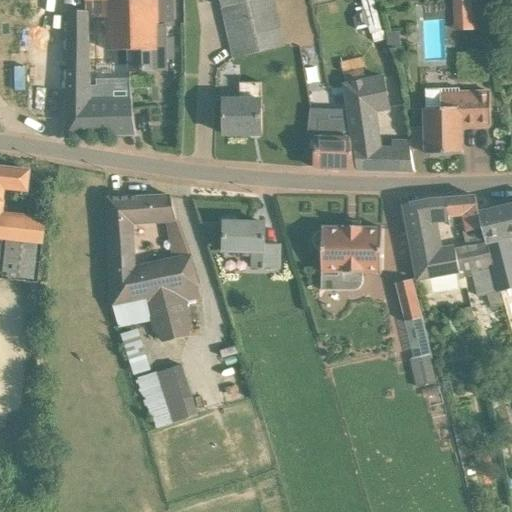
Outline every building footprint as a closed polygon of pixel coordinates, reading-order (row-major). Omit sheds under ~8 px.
[(87,12),(87,19),(110,20),(110,50),(129,50),(156,49),(156,0),(155,0),(87,0),(87,2),(87,12)] [(130,71),(167,70),(167,59),(173,59),(173,44),(167,44),(166,26),(173,26),(172,0),(171,0),(155,0),(156,0),(156,49),(129,50),(130,71)] [(220,0),(234,58),(284,46),(273,0),(220,0)] [(370,35),(371,34),(373,43),(385,39),(383,31),(382,31),(372,0),(364,0),(361,1),(363,10),(355,12),(352,19),(355,31),(368,27),(370,35)] [(455,0),(457,28),(477,27),(475,0),(455,0)] [(68,136),(110,136),(112,136),(137,136),(132,101),(128,81),(96,80),(96,88),(90,88),(87,19),(87,12),(69,12),(68,109),(68,136)] [(400,44),(400,29),(386,29),(386,44),(400,44)] [(347,88),(357,171),(414,173),(410,145),(409,141),(391,141),(390,148),(381,148),(376,114),(391,111),(381,79),(347,88)] [(240,101),(224,101),(224,135),(262,135),(261,83),(240,83),(240,101)] [(426,108),(427,151),(427,154),(426,154),(426,155),(463,154),(463,153),(462,153),(461,127),(491,127),(490,92),(460,93),(460,88),(426,88),(426,108)] [(320,139),(316,169),(355,171),(352,150),(351,142),(320,139)] [(27,171),(0,168),(0,279),(35,284),(39,258),(40,258),(44,220),(0,215),(3,189),(25,191),(27,171)] [(199,300),(192,264),(174,267),(131,274),(129,225),(168,223),(175,223),(171,197),(108,199),(116,306),(113,307),(118,327),(150,320),(153,331),(163,343),(190,337),(192,321),(187,303),(199,300)] [(489,307),(503,303),(500,294),(479,212),(475,197),(446,200),(449,220),(450,227),(465,224),(471,247),(455,250),(459,271),(471,269),(478,297),(486,296),(489,307)] [(446,200),(431,201),(404,205),(418,280),(460,272),(459,271),(455,250),(440,252),(434,222),(449,220),(446,200)] [(500,294),(511,291),(511,266),(510,267),(503,241),(511,238),(511,205),(479,212),(500,294)] [(281,245),(277,245),(264,244),(265,224),(225,223),(224,252),(253,254),(252,270),(280,270),(281,245)] [(314,242),(314,243),(314,245),(315,246),(316,247),(316,249),(318,249),(319,250),(321,251),(322,251),(321,291),(353,291),(355,291),(356,291),(358,290),(360,289),(361,287),(362,285),(363,284),(363,282),(363,273),(382,274),(382,229),(362,228),(362,227),(344,227),(344,228),(322,228),(322,232),(320,232),(319,233),(318,233),(316,235),(315,237),(314,238),(314,240),(314,242)] [(421,318),(412,280),(394,285),(404,322),(421,318)] [(465,327),(476,325),(472,309),(462,311),(465,327)] [(124,329),(134,369),(150,366),(141,325),(124,329)] [(220,351),(222,358),(235,354),(233,347),(220,351)] [(436,383),(429,355),(409,360),(416,388),(436,383)] [(198,416),(181,365),(156,373),(172,425),(198,416)]
